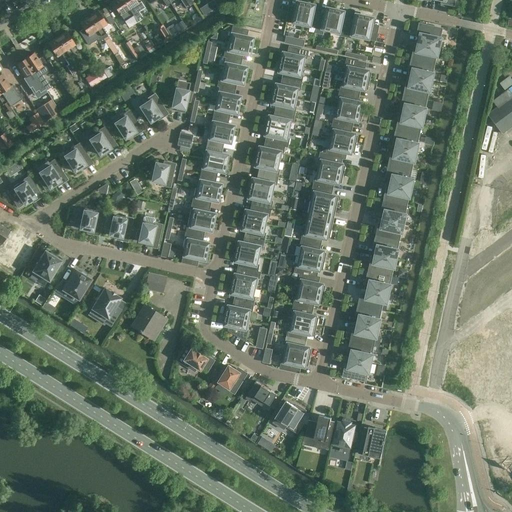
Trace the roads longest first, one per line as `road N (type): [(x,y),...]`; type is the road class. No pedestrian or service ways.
road 1 (residential): [(319,384),(398,10)]
road 2 (secondary): [(315,511),(0,310)]
road 3 (residential): [(213,276),(63,244),(30,222),(170,130)]
road 4 (secondary): [(0,350),(252,511)]
road 5 (residential): [(213,276),(275,0)]
road 6 (residential): [(319,384),(268,373),(204,333),(213,276)]
road 7 (unclassified): [(475,511),(454,424),(408,403)]
